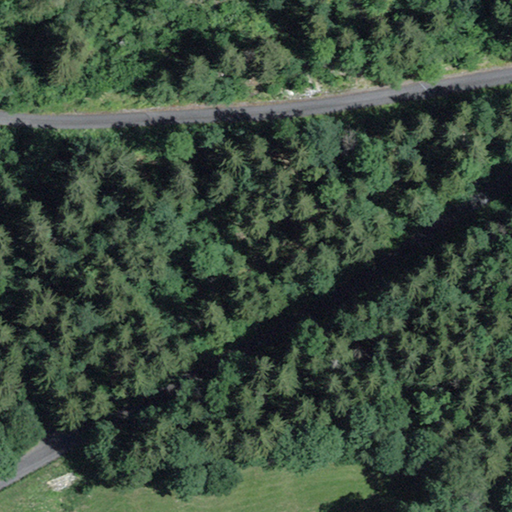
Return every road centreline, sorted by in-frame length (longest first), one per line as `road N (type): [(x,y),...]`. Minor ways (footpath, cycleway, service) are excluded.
road 1 (track): [(0,478),(511,193)]
road 2 (track): [(511,73),(284,110),(48,122),(0,117)]
